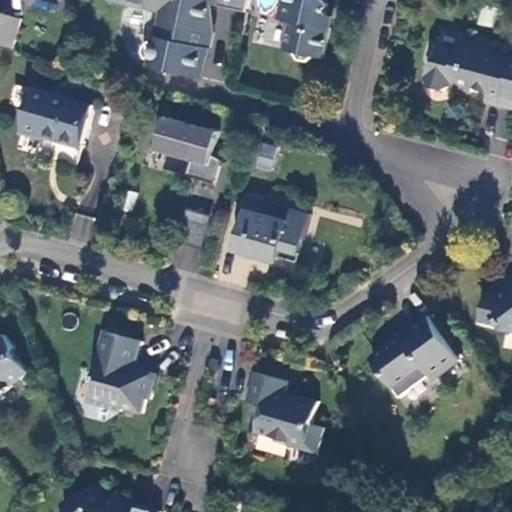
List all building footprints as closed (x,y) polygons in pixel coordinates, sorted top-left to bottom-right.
[(217,0),(118,0),(161,10),(155,41),(147,43),(143,47),(143,54),(150,60),(148,66),(197,79),(201,65),(198,58),(201,49),(209,52),(212,33),(206,31),(211,5),(216,6),(217,0)] [(286,0),(282,21),(292,24),(287,51),(295,53),(301,62),(308,64),(313,61),(315,58),(325,60),(331,30),(325,28),(329,6),(322,0),(286,0)] [(4,16),(0,26),(0,44),(12,48),(21,22),(4,16)] [(511,111),(511,59),(460,47),(459,56),(439,50),(434,66),(427,70),(425,84),(429,89),(446,92),(451,90),(471,96),(472,90),(487,95),(485,104),(511,111)] [(93,112),(34,93),(21,132),(80,151),(93,112)] [(233,152),(222,149),(228,127),(177,113),(169,146),(204,156),(199,173),(226,180),(233,152)] [(256,169),(273,171),(276,144),(258,143),(256,169)] [(259,193),(255,207),(270,212),(274,197),(259,193)] [(215,212),(197,207),(194,218),(212,223),(215,212)] [(270,212),(255,207),(243,249),(259,254),(261,248),(307,261),(320,213),(301,208),(298,220),(270,212)] [(221,213),(215,212),(212,223),(194,218),(187,240),(211,247),(221,213)] [(76,213),(69,237),(87,242),(94,218),(76,213)] [(192,270),(198,247),(182,243),(176,265),(192,270)] [(511,288),(496,300),(487,298),(481,325),(501,329),(505,335),(511,336),(511,288)] [(427,320),(372,361),(399,398),(430,380),(431,384),(459,364),(427,320)] [(145,341),(107,331),(96,371),(99,377),(91,401),(124,411),(130,408),(146,413),(150,398),(154,399),(159,374),(146,369),(143,377),(137,376),(145,341)] [(0,402),(8,397),(8,391),(32,371),(18,355),(19,347),(8,335),(1,334),(0,335),(0,402)] [(290,382),(257,373),(251,402),(266,405),(259,433),(293,440),(292,446),(321,453),(326,428),(316,425),(322,403),(300,396),(299,400),(287,396),(290,382)] [(64,505),(68,511),(161,511),(117,500),(119,489),(94,483),(93,488),(64,505)]
